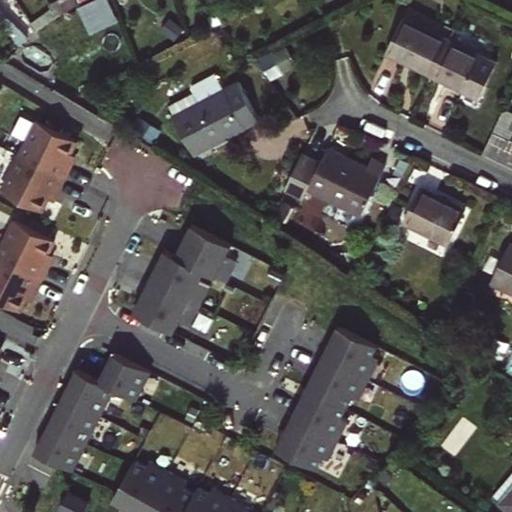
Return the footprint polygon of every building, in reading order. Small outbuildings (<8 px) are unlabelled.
[(55,14),(82,0),(81,0),(60,0),(51,6),(55,14)] [(114,0),(89,0),(82,4),(94,30),(122,17),(114,0)] [(35,30),(55,14),(51,6),(29,21),(35,30)] [(0,27),(19,46),(26,38),(0,10),(0,27)] [(434,73),(450,39),(404,17),(388,50),(434,73)] [(450,39),(434,73),(483,97),(499,63),(450,39)] [(245,130),(259,122),(240,85),(226,92),(245,130)] [(195,157),(214,147),(213,143),(231,134),(233,136),(245,130),(226,92),(175,118),(195,157)] [(511,110),(505,107),(483,153),(511,167),(511,138),(510,137),(511,133),(511,110)] [(38,119),(21,154),(67,177),(76,161),(69,158),(79,139),(38,119)] [(369,168),(344,156),(345,153),(331,145),(311,186),(364,213),(388,164),(374,157),(369,168)] [(21,154),(3,189),(43,210),(53,190),(59,194),(67,177),(21,154)] [(452,243),(468,210),(422,187),(406,220),(452,243)] [(16,218),(0,250),(0,254),(45,277),(53,261),(47,258),(57,239),(16,218)] [(145,291),(135,310),(175,331),(181,319),(192,324),(212,285),(201,280),(205,270),(227,281),(238,260),(227,255),(233,243),(193,222),(183,242),(184,243),(178,254),(166,248),(157,268),(158,268),(146,291),(145,291)] [(511,288),(511,239),(492,278),(511,288)] [(0,254),(0,298),(21,309),(31,290),(37,293),(45,277),(0,254)] [(278,446),(318,467),(324,455),(331,458),(349,421),(343,418),(354,394),(361,397),(380,360),(373,357),(379,345),(339,325),(329,344),(330,345),(319,368),(318,367),(299,404),(300,405),(289,427),(288,427),(278,446)] [(37,450),(75,469),(116,387),(138,398),(153,370),(115,351),(101,378),(78,367),(37,450)] [(135,458),(114,498),(134,509),(134,508),(141,511),(247,511),(251,506),(216,486),(212,493),(199,485),(196,492),(184,485),(187,479),(150,458),(146,465),(135,458)] [(511,473),(495,493),(511,507),(511,473)] [(85,511),(91,501),(69,490),(60,508),(68,511),(85,511)]
